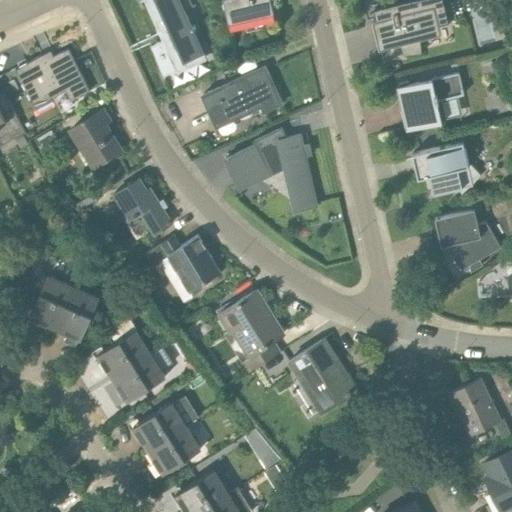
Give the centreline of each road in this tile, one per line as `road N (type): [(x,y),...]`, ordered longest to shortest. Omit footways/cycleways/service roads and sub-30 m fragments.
road 1 (residential): [(390,323),(302,286),(208,212),(160,149),(90,0)]
road 2 (residential): [(390,323),(314,0)]
road 3 (residential): [(136,511),(60,386),(0,362)]
road 4 (residential): [(453,511),(431,466),(390,323)]
road 5 (residential): [(511,348),(390,323)]
